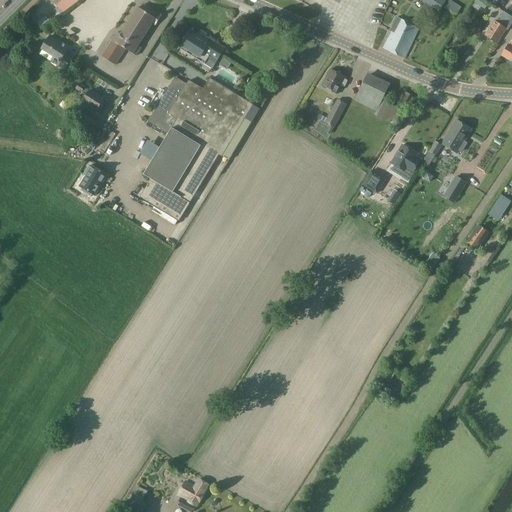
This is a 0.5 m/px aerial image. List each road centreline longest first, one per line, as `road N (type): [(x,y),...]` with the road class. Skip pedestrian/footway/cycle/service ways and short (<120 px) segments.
road 1 (tertiary): [(511,95),(441,83),(249,0)]
road 2 (unclassified): [(386,511),(511,306)]
